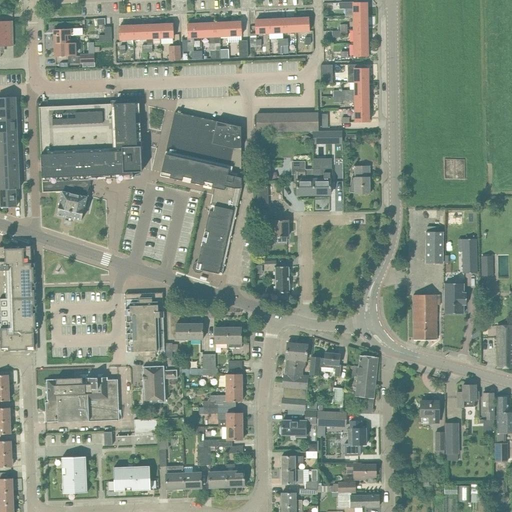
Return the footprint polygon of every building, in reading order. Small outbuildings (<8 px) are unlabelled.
[(353,16),(367,16),(367,2),(330,3),(330,9),(340,8),(347,8),(347,9),(353,9),(353,16)] [(367,16),(353,16),(354,30),(367,29),(367,16)] [(295,18),(282,19),(283,32),(296,32),(295,18)] [(295,18),(296,32),(310,31),(309,18),(295,18)] [(282,19),(268,20),(269,33),(283,32),(282,19)] [(269,33),(268,20),(255,20),(256,33),(269,33)] [(0,57),(1,57),(1,51),(2,51),(2,46),(14,46),(13,21),(0,21),(0,57)] [(228,23),(228,36),(242,35),(241,22),(228,23)] [(214,23),(201,24),(201,37),(210,37),(210,44),(210,50),(215,50),(214,23)] [(228,23),(214,23),(215,50),(220,50),(220,44),(221,44),(220,36),(228,36),(228,23)] [(160,25),(160,38),(174,37),(173,24),(160,25)] [(187,24),(188,40),(183,40),(183,51),(191,51),(193,51),(193,37),(201,37),(201,24),(187,24)] [(147,39),(146,25),(133,26),(133,39),(147,39)] [(160,38),(160,25),(146,25),(147,39),(147,45),(147,52),(153,52),(152,45),(154,45),(153,38),(160,38)] [(133,39),(133,26),(119,26),(120,40),(133,39)] [(105,27),(105,35),(99,35),(99,42),(112,41),(111,27),(105,27)] [(54,43),(71,43),(70,35),(82,35),(82,29),(54,29),(54,43)] [(367,43),(367,29),(354,30),(354,43),(367,43)] [(310,37),(305,38),(305,45),(297,45),(297,54),(311,54),(310,37)] [(239,58),(248,57),(247,40),(238,41),(239,58)] [(74,43),(71,43),(54,43),(55,57),(74,56),(74,50),(74,43)] [(367,43),(354,43),(354,57),(368,56),(367,43)] [(169,46),(169,61),(180,60),(180,46),(169,46)] [(191,59),(202,59),(202,51),(193,51),(191,51),(191,59)] [(94,54),(80,55),(80,63),(94,62),(94,54)] [(368,68),(357,68),(357,64),(347,65),(347,75),(355,75),(355,82),(368,82),(368,68)] [(333,83),(332,65),(320,65),(321,83),(333,83)] [(355,82),(355,90),(338,90),(338,95),(343,95),(343,96),(355,96),(368,96),(368,82),(355,82)] [(355,96),(343,96),(334,96),(334,102),(343,102),(343,101),(355,101),(355,109),(368,109),(368,96),(355,96)] [(0,97),(0,109),(16,109),(16,97),(0,97)] [(139,103),(39,107),(43,192),(62,192),(87,197),(91,180),(91,179),(103,179),(104,179),(105,179),(122,178),(123,178),(133,178),(133,172),(142,171),(139,110),(140,110),(139,103)] [(16,109),(0,109),(0,120),(16,120),(16,109)] [(368,109),(355,109),(355,122),(369,122),(368,109)] [(175,112),(161,175),(160,176),(204,186),(214,188),(213,194),(211,205),(210,206),(203,237),(199,257),(198,259),(196,269),(222,275),(240,196),(242,188),(241,127),(175,112)] [(318,113),(315,113),(296,113),(296,115),(278,116),(278,113),(257,114),(257,132),(318,131),(318,113)] [(0,132),(17,131),(16,120),(0,120),(0,132)] [(17,131),(0,132),(0,143),(17,143),(17,131)] [(318,132),(313,132),(313,144),(323,144),(322,132),(319,132),(318,132)] [(342,132),(330,132),(331,144),(343,144),(342,132)] [(0,143),(0,154),(18,154),(17,143),(0,143)] [(343,164),(343,151),(334,151),(334,164),(343,164)] [(18,154),(0,154),(0,166),(18,166),(18,154)] [(257,178),(270,177),(269,159),(257,159),(257,178)] [(0,166),(0,177),(19,177),(18,166),(0,166)] [(352,177),(350,187),(355,188),(355,194),(370,194),(370,166),(355,166),(355,177),(352,177)] [(314,194),(314,179),(305,179),(305,169),(295,169),(295,182),(297,182),(297,195),(314,194)] [(322,179),(314,179),(314,194),(330,194),(330,181),(332,181),(332,169),(322,169),(322,179)] [(0,185),(0,189),(19,188),(19,177),(0,177),(0,185)] [(257,207),(263,207),(268,207),(268,186),(257,186),(257,207)] [(0,189),(1,208),(12,207),(16,207),(16,189),(19,189),(19,188),(0,189)] [(87,197),(62,192),(57,215),(66,217),(65,220),(72,222),(73,218),(81,220),(87,197)] [(319,209),(331,208),(331,197),(319,198),(319,209)] [(273,229),(273,237),(278,237),(278,242),(288,242),(287,237),(289,237),(288,220),(271,221),(271,229),(273,229)] [(442,232),(436,232),(426,232),(426,263),(442,263),(442,232)] [(476,239),(462,240),(462,251),(463,273),(477,273),(476,239)] [(0,323),(0,324),(1,348),(1,351),(34,350),(34,333),(38,333),(35,263),(31,263),(31,246),(0,247),(0,270),(5,270),(6,298),(0,298),(0,323)] [(481,254),(481,277),(496,276),(495,254),(481,254)] [(289,266),(275,267),(276,293),(290,293),(289,266)] [(444,313),(464,313),(463,313),(463,304),(466,304),(466,305),(466,293),(463,293),(463,284),(464,284),(464,283),(445,283),(445,284),(445,313),(444,313)] [(125,294),(125,303),(126,321),(127,339),(127,345),(127,352),(165,350),(163,303),(163,302),(163,293),(163,292),(162,292),(162,293),(158,293),(125,294)] [(413,295),(414,340),(436,340),(436,305),(440,305),(440,294),(413,295)] [(189,339),(189,324),(176,324),(176,340),(189,339)] [(189,324),(189,339),(203,339),(203,324),(189,324)] [(497,368),(511,367),(511,324),(497,325),(497,368)] [(228,343),(228,328),(215,328),(215,343),(228,343)] [(241,328),(228,328),(228,343),(228,348),(242,348),(241,328)] [(282,408),(305,410),(308,376),(302,376),(302,368),(305,368),(308,345),(287,343),(284,374),(283,387),(282,408)] [(311,357),(311,367),(310,374),(317,375),(318,367),(324,367),(325,364),(335,365),(335,372),(341,373),(342,365),(339,365),(340,354),(325,353),(324,358),(311,357)] [(360,355),(359,367),(358,376),(354,409),(372,411),(378,357),(360,355)] [(144,382),(144,387),(144,403),(165,402),(164,379),(177,378),(177,370),(164,370),(164,366),(143,367),(143,374),(143,382),(144,382)] [(0,388),(9,388),(8,375),(0,374),(0,388)] [(226,388),(242,388),(242,374),(226,375),(226,388)] [(119,420),(118,379),(108,380),(108,377),(102,377),(102,380),(98,381),(97,377),(86,378),(86,381),(82,381),(82,378),(76,378),(76,381),(72,381),(72,378),(66,379),(66,382),(62,382),(62,379),(46,379),(47,402),(45,402),(46,422),(58,422),(89,421),(119,420)] [(476,392),(476,385),(463,385),(463,393),(457,393),(457,403),(458,406),(475,407),(475,400),(476,400),(476,399),(479,399),(479,392),(476,392)] [(0,401),(9,401),(9,388),(0,388),(0,401)] [(242,388),(226,388),(226,395),(211,395),(211,401),(203,401),(203,407),(218,407),(218,404),(223,404),(223,401),(242,401),(242,388)] [(335,403),(344,404),(345,389),(336,389),(335,403)] [(493,412),(493,403),(493,393),(483,393),(483,412),(493,412)] [(511,432),(511,411),(508,412),(508,396),(497,397),(497,407),(497,433),(511,432)] [(439,422),(439,411),(439,401),(421,401),(421,416),(431,416),(432,416),(432,422),(439,422)] [(0,420),(10,420),(9,408),(0,408),(0,420)] [(316,411),(306,410),(305,419),(316,420),(316,411)] [(326,432),(327,426),(346,426),(346,413),(318,412),(318,425),(318,432),(326,432)] [(226,413),(226,420),(218,420),(218,427),(226,426),(242,426),(242,413),(226,413)] [(134,420),(135,436),(151,435),(159,435),(158,419),(134,420)] [(0,433),(11,433),(10,420),(0,420),(0,433)] [(296,437),(306,437),(306,421),(282,420),(282,427),(281,427),(280,428),(280,433),(281,434),(282,434),(282,435),(296,435),(296,437)] [(345,456),(350,456),(360,455),(360,444),(366,444),(366,428),(361,428),(361,421),(350,421),(351,429),(353,429),(353,444),(345,444),(345,456)] [(446,453),(458,453),(457,422),(445,423),(446,453)] [(226,426),(227,440),(225,440),(226,446),(243,446),(242,426),(226,426)] [(112,432),(104,432),(104,446),(112,445),(112,432)] [(444,449),(444,432),(435,432),(435,449),(436,449),(444,449)] [(0,453),(11,453),(11,441),(0,441),(0,453)] [(509,443),(506,443),(495,443),(495,455),(495,461),(508,461),(509,443)] [(0,466),(12,466),(11,453),(0,453),(0,466)] [(63,493),(87,492),(86,456),(62,457),(63,493)] [(281,470),(295,470),(295,463),(303,463),(303,456),(281,456),(281,470)] [(226,471),(227,487),(244,486),(244,471),(243,471),(235,471),(235,464),(226,464),(226,471)] [(361,464),(354,464),(347,464),(347,472),(354,471),(354,480),(361,480),(361,477),(376,477),(376,465),(361,465),(361,464)] [(115,491),(151,490),(150,466),(114,467),(115,491)] [(295,470),(281,470),(282,484),(304,483),(304,476),(295,476),(295,470)] [(226,471),(226,472),(210,472),(209,472),(209,488),(227,487),(226,471)] [(201,472),(184,473),(184,489),(202,488),(201,472)] [(184,489),(184,473),(166,473),(167,489),(184,489)] [(421,477),(412,477),(412,485),(429,486),(429,478),(421,478),(421,477)] [(0,491),(13,491),(12,478),(0,478),(0,491)] [(508,492),(507,480),(499,480),(499,493),(508,492)] [(356,492),(356,482),(339,482),(339,492),(356,492)] [(318,484),(318,489),(318,493),(333,492),(333,486),(323,486),(318,484)] [(13,491),(0,491),(0,504),(13,504),(13,491)] [(302,500),(296,500),(296,492),(282,493),(282,506),(302,506),(302,500)] [(344,507),(369,507),(379,507),(379,495),(344,495),(344,507)]
